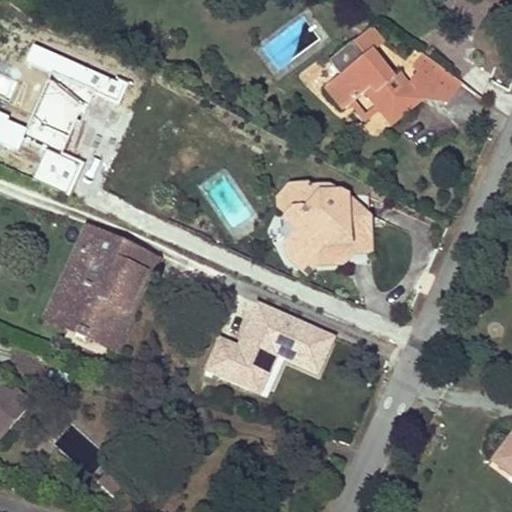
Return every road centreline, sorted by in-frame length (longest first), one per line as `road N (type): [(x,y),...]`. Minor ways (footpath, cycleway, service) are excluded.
road 1 (unknown): [(401,408),(176,255),(34,189)]
road 2 (residential): [(352,511),(511,173)]
